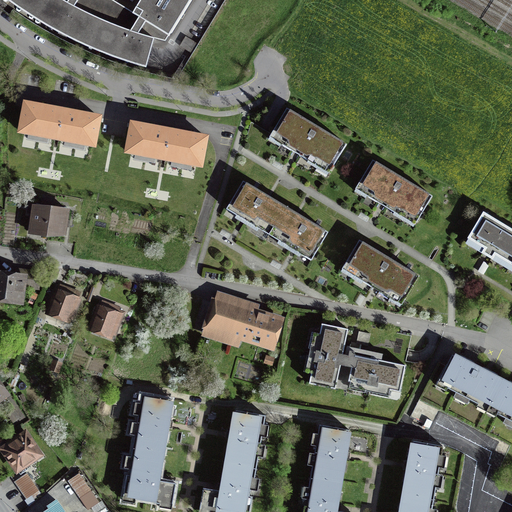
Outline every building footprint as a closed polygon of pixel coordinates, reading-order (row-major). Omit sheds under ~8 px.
[(7,0),(31,17),(41,0),(7,0)] [(41,0),(31,17),(62,34),(94,50),(125,0),(41,0)] [(165,41),(190,0),(125,0),(94,50),(117,58),(146,68),(149,58),(154,39),(165,41)] [(18,130),(97,146),(102,118),(81,114),(45,107),(24,103),(18,130)] [(270,141),(329,176),(346,148),(287,112),(270,141)] [(187,134),(150,127),(130,123),(125,151),(202,166),(208,138),(187,134)] [(356,193),(414,227),(431,198),(373,164),(356,193)] [(269,235),(285,208),(244,183),(227,210),(269,235)] [(70,212),(31,207),(28,235),(67,239),(70,212)] [(285,208),(269,235),(312,261),(328,234),(285,208)] [(469,239),(489,251),(511,264),(511,230),(484,214),(469,239)] [(343,273),(401,308),(419,279),(360,244),(343,273)] [(32,277),(0,272),(0,304),(29,308),(32,277)] [(49,316),(73,325),(85,295),(60,286),(49,316)] [(202,340),(240,351),(242,345),(275,355),(285,321),(257,313),(259,307),(217,294),(202,340)] [(128,316),(103,307),(93,334),(118,343),(128,316)] [(340,365),(343,353),(347,328),(323,324),(322,331),(311,329),(303,373),(310,374),(308,384),(336,389),(340,365)] [(343,353),(340,365),(352,367),(350,380),(352,380),(351,387),(388,394),(389,387),(400,389),(405,365),(350,355),(343,353)] [(487,410),(503,380),(456,355),(440,385),(487,410)] [(0,407),(14,399),(0,377),(0,407)] [(511,384),(503,380),(487,410),(511,423),(511,384)] [(143,394),(125,495),(170,503),(174,482),(158,479),(159,475),(168,424),(172,399),(143,394)] [(232,434),(223,486),(222,491),(204,488),(200,509),(217,511),(247,511),(265,415),(236,410),(232,434)] [(337,504),(345,453),(349,430),(321,425),(306,511),(344,511),(336,511),(337,504)] [(3,451),(21,476),(48,457),(31,432),(3,451)] [(413,441),(409,465),(401,511),(430,511),(441,446),(413,441)] [(79,473),(68,481),(88,508),(98,500),(79,473)] [(27,475),(15,484),(27,501),(39,492),(27,475)] [(68,511),(62,503),(49,511),(68,511)]
